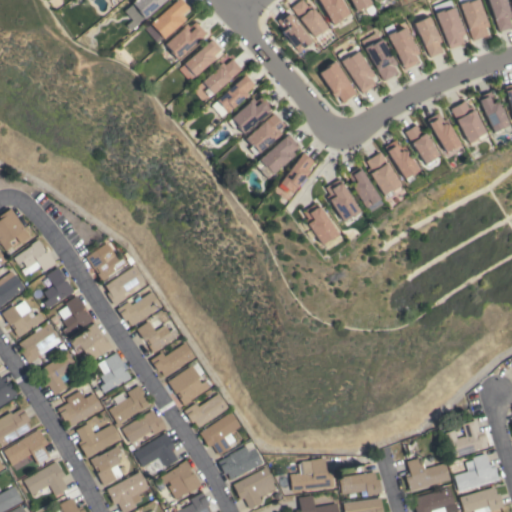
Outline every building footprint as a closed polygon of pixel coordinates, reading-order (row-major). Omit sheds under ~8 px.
[(124,11),(132,3),(131,2),(133,0),(163,0),(130,30),(125,25),(131,19),(124,11)] [(181,0),(189,8),(182,14),(185,18),(163,38),(150,23),(175,0),(181,0)] [(290,7),(298,0),(302,0),(307,6),(309,4),(326,26),(313,36),(290,7)] [(340,0),(348,13),(340,18),(341,19),(332,24),(318,0),(340,0)] [(350,0),(369,0),(371,2),(370,3),(371,5),(364,8),(363,6),(356,10),(350,0)] [(459,4),(460,4),(458,0),(478,0),(485,22),(487,21),(489,26),(485,27),(487,35),(472,40),(459,4)] [(504,0),(507,7),(508,6),(511,17),(508,18),(511,27),(498,31),(488,0),(504,0)] [(441,10),(441,11),(453,6),(465,34),(460,35),(464,43),(449,49),(435,13),(441,10)] [(310,41),(297,52),(293,47),(294,46),(281,31),(283,30),(275,20),(285,12),(287,14),(288,13),(310,41)] [(428,16),(440,41),(437,43),(441,51),(430,57),(414,23),(428,16)] [(176,59),(169,51),(170,50),(164,44),(179,30),(186,23),(189,27),(195,21),(205,33),(176,59)] [(395,30),(396,31),(405,27),(418,53),(415,55),(418,62),(404,69),(387,34),(395,30)] [(371,43),(372,44),(381,38),(396,64),(393,66),(397,73),(393,75),(392,75),(383,81),(363,47),(371,43)] [(213,55),(215,58),(208,65),(207,64),(188,80),(177,68),(211,39),(220,49),(213,55)] [(349,55),(349,56),(357,51),(374,75),(370,77),(375,84),(362,93),(340,61),(349,55)] [(208,97),(203,91),(205,89),(199,82),(222,62),(224,65),(231,58),(240,69),(208,97)] [(326,67),(325,66),(334,60),(349,82),(348,83),(355,92),(341,102),(337,95),(334,97),(328,89),(329,88),(318,72),(326,67)] [(246,91),(248,94),(226,113),(226,112),(220,117),(211,105),(216,101),(215,100),(245,74),(254,85),(246,91)] [(511,115),(503,86),(511,83),(511,115)] [(477,97),(490,91),(494,100),(496,99),(508,125),(502,128),(503,131),(495,135),(494,131),(493,131),(477,97)] [(243,133),(236,125),(233,128),(227,121),(252,98),(254,100),(260,95),(271,107),(243,133)] [(455,119),(456,119),(450,108),(462,102),(461,101),(464,100),(468,107),(471,105),(476,114),(475,114),(486,136),(478,141),(476,137),(468,142),(455,119)] [(426,119),(438,112),(442,120),(445,119),(459,143),(458,143),(459,145),(453,149),(452,147),(445,151),(426,119)] [(284,125),(278,130),(281,133),(255,156),(248,148),(251,145),(245,138),(273,113),(284,125)] [(404,131),(415,124),(422,134),(424,133),(434,148),(434,149),(438,155),(432,158),(434,162),(427,167),(425,163),(404,131)] [(298,146),(292,151),(295,154),(267,179),(254,164),(288,134),(298,146)] [(383,146),(395,138),(400,147),(403,145),(418,169),(417,170),(418,171),(412,175),(413,178),(407,182),(383,146)] [(286,189),(284,191),(277,186),(302,152),(313,160),(307,169),(309,170),(296,187),(292,193),(286,189)] [(378,152),(385,163),(385,162),(399,185),(391,190),(393,193),(385,198),(372,178),(371,178),(365,170),(369,167),(364,161),(378,152)] [(370,203),(370,204),(365,207),(350,184),(352,183),(346,174),(358,166),(378,198),(370,203)] [(359,211),(351,216),(350,215),(342,220),(331,204),(330,204),(325,196),(328,194),(324,187),(337,179),(339,183),(340,182),(359,211)] [(337,234),(329,240),(328,239),(320,244),(309,228),(308,228),(303,220),(306,218),(301,211),(314,202),(317,206),(318,206),(337,234)] [(25,229),(8,241),(11,246),(5,250),(0,243),(0,218),(1,218),(0,216),(0,214),(9,208),(25,229)] [(43,271),(39,266),(29,272),(21,261),(16,264),(12,258),(31,245),(30,244),(37,238),(54,263),(43,271)] [(118,259),(122,256),(126,263),(102,281),(85,257),(105,242),(112,252),(118,259)] [(143,279),(122,293),(125,297),(113,305),(106,293),(108,291),(104,285),(134,265),(143,279)] [(66,296),(65,295),(47,308),(42,302),(47,298),(42,291),(46,288),(42,283),(48,279),(45,275),(56,266),(64,277),(64,278),(73,291),(66,296)] [(0,277),(10,271),(13,275),(14,274),(24,288),(0,304),(0,277)] [(128,301),(131,305),(151,291),(161,305),(131,325),(126,319),(124,321),(116,309),(128,301)] [(75,295),(84,307),(83,308),(86,312),(92,320),(84,325),(84,324),(65,336),(61,330),(66,327),(61,320),(62,319),(57,311),(65,305),(64,303),(75,295)] [(17,337),(12,330),(13,329),(9,324),(8,325),(0,313),(12,305),(13,306),(23,300),(33,315),(38,312),(43,319),(17,337)] [(164,324),(169,331),(173,328),(178,334),(159,347),(160,348),(152,353),(147,345),(148,345),(145,340),(144,341),(135,329),(148,320),(155,331),(162,326),(164,324)] [(59,341),(27,363),(19,351),(22,349),(18,342),(47,322),(57,337),(56,337),(59,341)] [(87,329),(86,328),(94,322),(100,330),(99,331),(102,335),(103,334),(111,347),(90,361),(89,359),(87,361),(83,356),(85,354),(83,350),(82,351),(81,350),(77,352),(75,349),(71,352),(66,344),(69,342),(69,341),(87,329)] [(161,352),(164,355),(185,342),(194,356),(164,376),(160,370),(157,371),(156,369),(155,370),(150,362),(150,361),(149,359),(161,352)] [(76,366),(59,377),(65,387),(53,395),(47,385),(43,387),(34,372),(66,351),(76,366)] [(115,352),(130,377),(122,382),(122,381),(103,393),(99,386),(103,383),(102,381),(96,384),(94,380),(100,377),(99,376),(102,373),(96,363),(115,352)] [(191,365),(192,366),(197,362),(203,372),(198,375),(199,377),(197,378),(200,383),(207,379),(211,385),(190,399),(190,400),(183,405),(176,394),(177,394),(176,393),(175,394),(166,381),(191,365)] [(0,404),(0,377),(3,382),(7,380),(16,394),(0,404)] [(115,404),(111,397),(120,392),(124,398),(128,396),(126,392),(138,384),(146,398),(144,399),(147,405),(119,421),(121,424),(115,428),(113,424),(115,422),(107,409),(115,404)] [(56,408),(67,402),(64,398),(79,390),(83,398),(92,393),(101,408),(69,426),(66,419),(63,421),(56,408)] [(197,427),(193,421),(191,422),(183,410),(195,402),(197,406),(218,392),(228,407),(197,427)] [(0,445),(0,416),(9,411),(10,413),(21,407),(28,419),(26,421),(30,427),(0,445)] [(151,410),(155,416),(157,415),(165,427),(153,434),(150,430),(135,439),(139,444),(133,448),(130,442),(129,443),(120,428),(151,410)] [(230,411),(240,426),(223,437),(229,447),(217,455),(211,445),(207,447),(198,433),(230,411)] [(449,458),(442,433),(462,427),(461,424),(475,419),(479,434),(482,433),(486,447),(449,458)] [(87,422),(93,433),(110,423),(118,439),(85,457),(81,449),(77,442),(80,440),(74,429),(87,422)] [(39,428),(48,443),(42,446),(48,456),(36,464),(33,459),(14,470),(11,465),(2,450),(39,428)] [(165,432),(174,446),(170,448),(177,459),(150,475),(144,465),(142,466),(139,464),(132,452),(165,432)] [(96,455),(97,456),(116,445),(120,452),(115,455),(119,462),(115,465),(121,474),(114,478),(115,479),(102,486),(95,473),(96,472),(94,467),(93,467),(89,459),(96,455)] [(228,455),(227,454),(244,446),(247,451),(254,447),(262,463),(229,479),(226,473),(223,474),(216,461),(228,455)] [(470,457),(484,453),(488,464),(492,463),(497,480),(457,492),(452,475),(466,471),(463,462),(471,459),(470,457)] [(332,486),(290,491),(288,474),(298,473),(297,462),(300,462),(300,461),(309,460),(309,459),(324,457),(325,473),(331,472),(332,486)] [(408,491),(406,482),(405,482),(404,477),(404,474),(408,473),(405,461),(419,457),(422,469),(444,462),(449,479),(408,491)] [(54,460),(59,468),(63,475),(60,477),(66,488),(54,495),(51,490),(42,496),(38,490),(30,494),(22,480),(54,460)] [(158,477),(177,465),(177,464),(185,460),(189,467),(189,468),(192,473),(192,472),(200,485),(188,492),(187,491),(174,499),(166,486),(169,484),(167,481),(162,483),(158,477)] [(265,466),(273,481),(271,482),(274,488),(258,496),(261,502),(248,508),(242,498),(239,499),(231,484),(265,466)] [(138,471),(146,485),(146,487),(145,489),(137,493),(140,500),(133,503),(135,506),(123,511),(121,511),(116,502),(113,504),(105,489),(138,471)] [(340,494),(338,477),(374,471),(375,479),(378,479),(380,493),(366,495),(365,490),(340,494)] [(0,511),(0,492),(13,485),(21,501),(0,511)] [(490,510),(490,511),(486,511),(472,511),(472,510),(466,511),(462,511),(458,497),(492,486),(495,494),(498,493),(502,506),(490,510)] [(454,508),(453,508),(454,511),(450,511),(413,511),(412,506),(415,505),(413,498),(448,487),(454,508)] [(172,511),(191,502),(189,498),(201,491),(208,504),(206,506),(209,511),(172,511)] [(311,494),(313,506),(335,502),(336,511),(299,511),(297,497),(311,494)] [(71,497),(76,508),(80,505),(83,511),(53,511),(60,508),(58,503),(71,497)] [(379,497),(381,506),(381,511),(343,511),(342,503),(379,497)]
